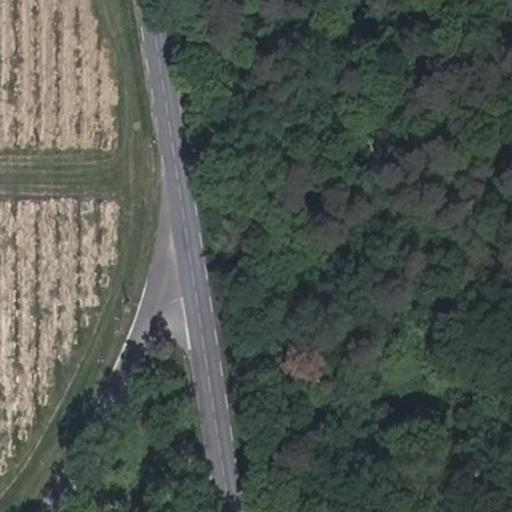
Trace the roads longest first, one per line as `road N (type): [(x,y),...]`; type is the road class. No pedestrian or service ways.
road 1 (secondary): [(153,0),(199,297)]
road 2 (unclassified): [(56,511),(166,309),(199,297)]
road 3 (secondary): [(199,297),(235,511)]
